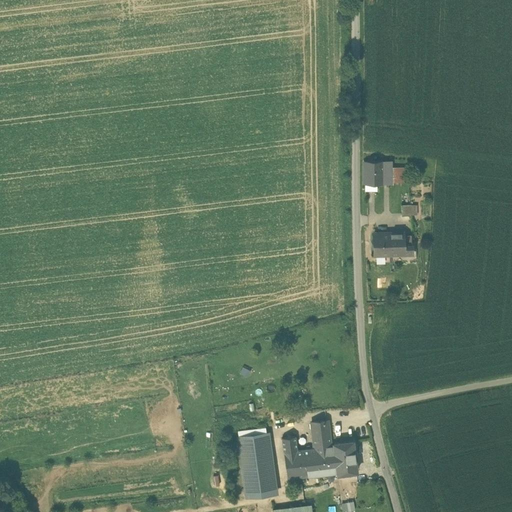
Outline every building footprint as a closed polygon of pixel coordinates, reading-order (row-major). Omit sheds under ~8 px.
[(383,163),(383,183),(391,182),(391,162),(383,163)] [(365,183),(383,183),(383,163),(365,163),(365,183)] [(403,215),(411,215),(411,205),(402,206),(403,215)] [(404,233),(374,234),(375,255),(412,253),(412,234),(404,235),(404,233)] [(312,423),(315,448),(330,446),(328,421),(312,423)] [(275,493),(267,433),(238,437),(247,496),(275,493)] [(334,445),(330,446),(315,448),(297,450),(295,436),(282,438),(287,478),(338,471),(334,445)] [(334,444),(334,445),(338,471),(338,472),(356,470),(353,441),(334,444)] [(353,499),(343,501),(345,510),(355,507),(353,499)]
